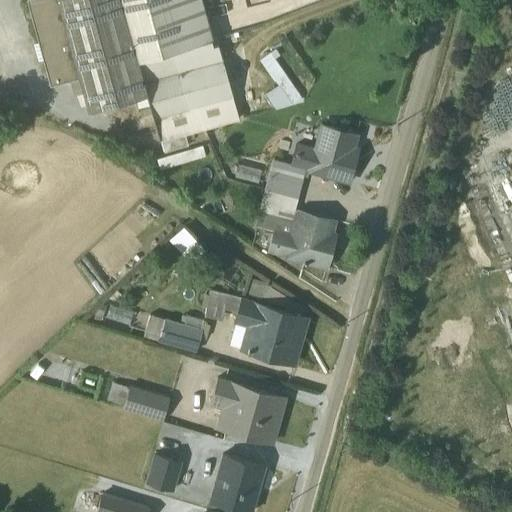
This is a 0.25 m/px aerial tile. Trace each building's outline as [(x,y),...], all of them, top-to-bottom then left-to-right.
[(160,140),(184,133),(237,118),(217,43),(212,45),(210,38),(212,37),(201,0),(26,0),(38,42),(33,44),(37,60),(43,58),(49,82),(77,74),(86,110),(134,97),(138,111),(151,108),(160,140)] [(269,52),(258,60),(273,81),(274,80),(277,85),(264,94),(274,108),(303,101),(269,52)] [(263,187),(297,197),(302,176),(306,177),(308,170),(348,181),(357,147),(353,146),(356,134),(318,124),(312,146),(294,141),(288,162),(271,158),(269,167),(263,187)] [(184,133),(160,140),(163,152),(187,146),(184,133)] [(201,145),(155,158),(158,168),(204,155),(201,145)] [(237,164),(234,176),(256,182),(259,169),(237,164)] [(297,197),(263,187),(253,225),(272,229),(266,251),(325,267),(334,233),(330,232),(334,219),(293,209),(297,197)] [(131,236),(155,214),(142,200),(118,221),(131,236)] [(302,315),(306,309),(271,287),(269,285),(266,284),(266,282),(251,278),(250,280),(247,295),(285,306),(284,309),(209,289),(208,294),(203,293),(200,305),(205,306),(203,315),(204,315),(220,319),(224,308),(235,310),(232,322),(233,322),(227,344),(228,344),(293,363),(306,316),(302,315)] [(131,312),(109,305),(105,316),(128,323),(131,312)] [(148,314),(142,335),(194,351),(197,339),(205,337),(208,324),(201,320),(202,319),(186,314),(185,316),(181,315),(179,322),(178,322),(163,317),(163,318),(148,314)] [(215,425),(270,441),(283,396),(215,376),(208,403),(220,407),(215,425)] [(128,386),(111,381),(106,399),(122,404),(122,407),(161,419),(169,396),(129,384),(128,386)] [(181,460),(153,452),(144,482),(172,490),(181,460)] [(221,453),(207,498),(250,511),(264,465),(221,453)] [(101,491),(94,511),(146,511),(148,505),(101,491)]
